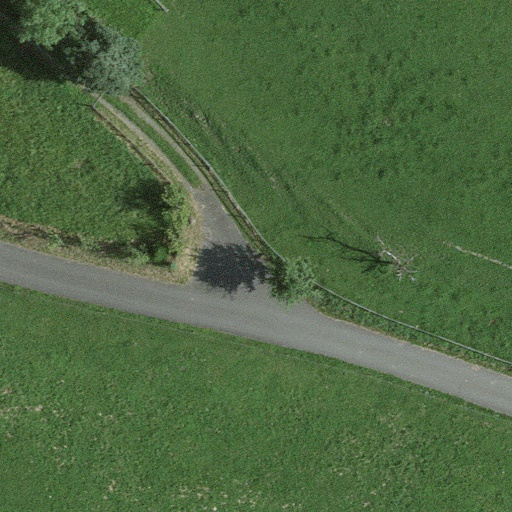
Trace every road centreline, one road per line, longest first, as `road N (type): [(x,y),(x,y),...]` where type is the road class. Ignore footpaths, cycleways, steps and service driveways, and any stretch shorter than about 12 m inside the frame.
road 1 (track): [(0,258),(235,312),(511,394)]
road 2 (track): [(235,312),(224,236),(185,170),(0,4)]
